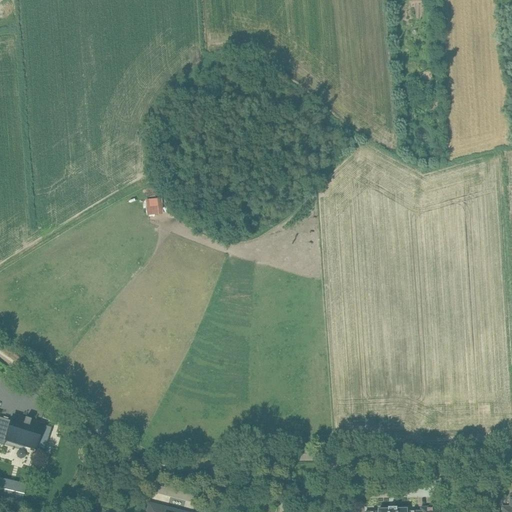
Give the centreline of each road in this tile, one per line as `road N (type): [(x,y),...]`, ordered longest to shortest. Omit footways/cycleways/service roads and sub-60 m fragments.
road 1 (unclassified): [(498,451),(335,456)]
road 2 (unclassified): [(114,448),(0,356)]
road 3 (unclassified): [(237,463),(155,469),(114,448)]
